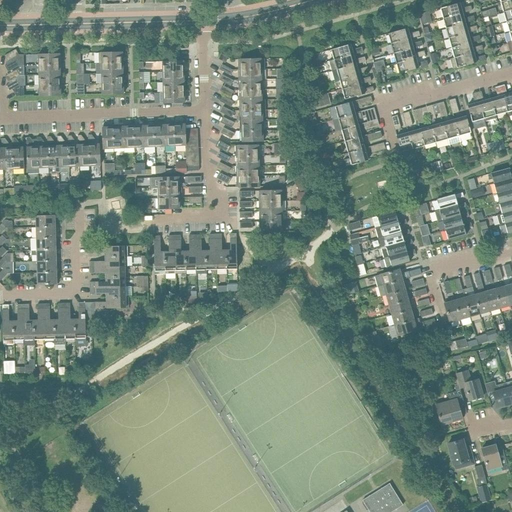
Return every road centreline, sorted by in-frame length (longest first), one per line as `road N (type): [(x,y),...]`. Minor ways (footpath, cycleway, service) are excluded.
road 1 (residential): [(0,71),(1,118),(204,111)]
road 2 (residential): [(392,150),(381,110),(511,72)]
road 3 (residential): [(152,221),(221,217),(204,111)]
road 4 (residential): [(0,294),(73,292),(79,210)]
road 5 (residential): [(442,320),(429,274),(511,252)]
road 6 (secondary): [(76,24),(201,19)]
